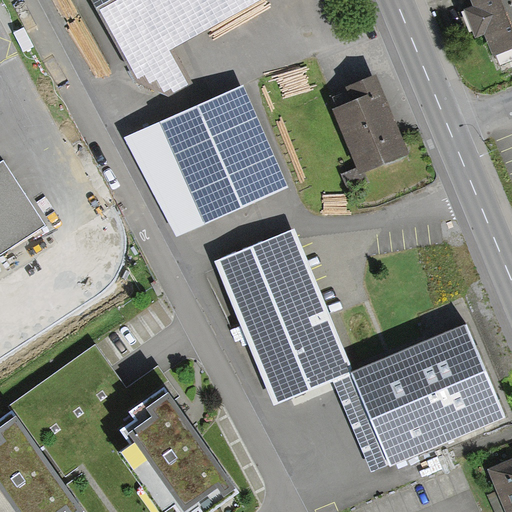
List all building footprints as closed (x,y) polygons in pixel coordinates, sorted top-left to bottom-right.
[(272,0),(86,0),(138,90),(169,102),(193,88),(175,55),(272,0)] [(511,0),(470,0),(491,55),(511,47),(511,0)] [(331,111),(357,175),(407,155),(375,78),(345,90),(351,103),(331,111)] [(160,127),(205,229),(290,192),(244,90),(160,127)] [(0,255),(45,226),(3,161),(0,162),(0,255)] [(294,221),(214,254),(274,399),(333,375),(371,465),(506,410),(467,314),(353,361),(294,221)] [(218,511),(236,499),(189,433),(160,392),(126,417),(132,426),(118,436),(128,451),(115,460),(152,511),(167,511),(172,509),(174,511),(218,511)] [(78,511),(59,485),(11,416),(0,423),(0,511),(78,511)] [(511,511),(511,462),(489,472),(504,511),(511,511)]
